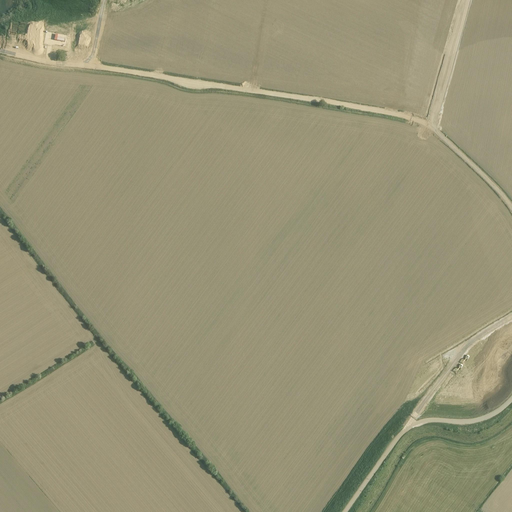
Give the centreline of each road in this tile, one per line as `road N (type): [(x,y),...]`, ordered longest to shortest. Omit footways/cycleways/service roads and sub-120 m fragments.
road 1 (track): [(511,205),(433,127),(409,116),(0,51)]
road 2 (unclassified): [(344,511),(406,428),(474,420),(511,398)]
